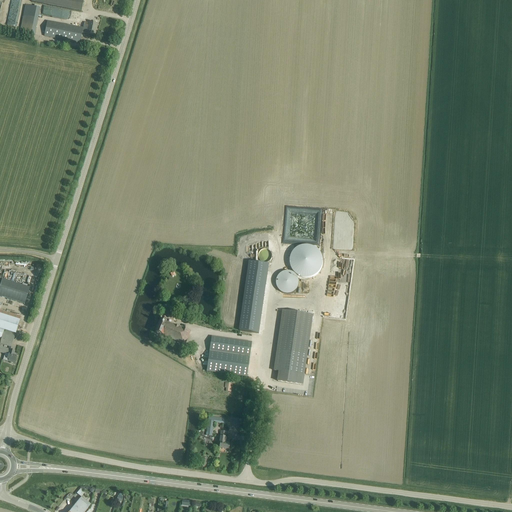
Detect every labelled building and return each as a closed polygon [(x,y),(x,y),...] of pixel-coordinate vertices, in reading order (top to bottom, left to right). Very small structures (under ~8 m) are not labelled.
[(31,0),(31,2),(81,12),(83,0),(31,0)] [(20,33),(35,36),(39,14),(46,15),(47,10),(25,5),(20,33)] [(44,36),(75,42),(80,43),(82,33),(87,34),(95,36),(97,23),(89,22),(88,23),(80,21),(80,22),(67,20),(66,25),(47,21),(44,36)] [(270,251),(270,250),(269,250),(268,250),(268,249),(267,249),(266,249),(265,249),(264,249),(263,249),(262,250),(261,250),(260,251),(260,252),(259,252),(259,253),(259,254),(259,255),(258,255),(258,256),(259,256),(259,257),(259,258),(259,259),(260,260),(261,261),(262,261),(263,262),(264,262),(265,262),(266,262),(267,262),(268,262),(269,261),(270,261),(270,260),(271,260),(271,259),(271,258),(272,258),(272,257),(272,256),(272,255),(272,254),(272,253),(271,253),(271,252),(270,251)] [(295,266),(295,268),(296,272),(297,274),(299,277),(301,279),(304,280),(308,280),(311,279),(314,278),(316,275),(318,272),(318,268),(318,266),(317,263),(315,261),(313,259),(310,257),(307,257),(304,257),(301,259),(298,260),(297,263),(295,266)] [(276,283),(277,286),(278,289),(280,291),(283,293),(285,294),(288,294),(291,293),(294,292),(296,290),(298,287),(299,284),(299,281),(298,278),(297,276),(295,274),(292,272),(289,271),(286,271),(283,272),(281,273),(279,275),(277,278),(276,280),(276,283)] [(0,296),(25,304),(30,288),(2,280),(0,286),(0,296)] [(16,333),(19,324),(21,317),(0,310),(0,338),(1,339),(0,343),(11,347),(15,335),(4,331),(5,330),(16,333)] [(275,371),(280,372),(278,381),(303,385),(313,315),(283,311),(275,371)] [(162,318),(156,334),(185,345),(190,332),(175,326),(166,322),(166,320),(162,318)] [(207,371),(247,377),(251,342),(212,337),(207,371)] [(14,363),(16,356),(13,355),(15,351),(0,346),(0,352),(5,354),(4,357),(5,357),(8,358),(7,359),(11,360),(10,362),(14,363)] [(224,382),(224,388),(226,388),(226,391),(232,392),(233,387),(230,387),(231,383),(224,382)] [(206,436),(212,437),(214,423),(227,424),(227,419),(209,417),(206,436)] [(229,449),(229,444),(226,443),(226,441),(225,441),(226,432),(221,431),(219,443),(220,443),(219,448),(229,449)] [(82,497),(85,493),(81,489),(77,493),(82,497)] [(84,511),(89,507),(79,500),(69,511),(84,511)]
